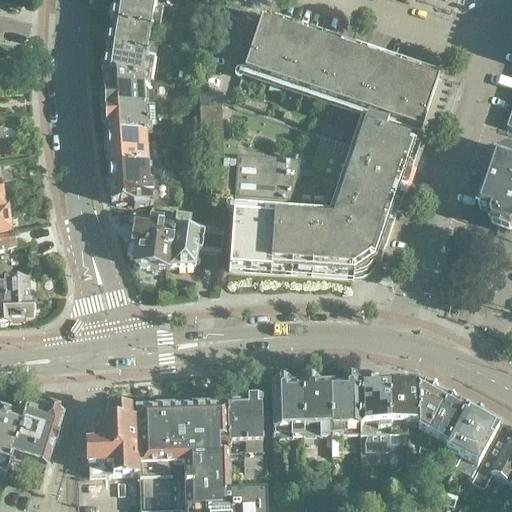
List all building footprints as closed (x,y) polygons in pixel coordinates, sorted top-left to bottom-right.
[(164,0),(115,0),(116,2),(116,3),(163,11),(164,0)] [(112,27),(112,28),(159,36),(163,11),(116,3),(114,12),(111,15),(110,23),(112,27)] [(200,26),(211,28),(213,20),(202,17),(200,26)] [(232,217),(229,270),(352,279),(353,273),(358,274),(364,273),(370,269),(375,264),(376,260),(381,262),(419,149),(412,147),(417,132),(421,134),(438,83),(439,80),(262,20),(243,74),(369,116),(363,129),(352,161),(323,151),(313,180),(298,179),(299,164),(237,160),(237,161),(224,160),(221,109),(208,109),(200,110),(203,187),(234,199),(234,202),(237,202),(236,217),(232,217)] [(108,51),(108,53),(155,60),(159,36),(112,28),(110,38),(107,40),(106,48),(108,51)] [(202,54),(204,45),(193,42),(191,52),(202,54)] [(104,76),(104,77),(142,84),(142,82),(143,83),(143,84),(151,85),(151,84),(155,60),(108,53),(106,62),(102,64),(102,72),(104,76)] [(142,84),(104,77),(105,98),(101,101),(101,109),(105,110),(105,112),(144,110),(154,110),(153,85),(151,84),(151,85),(143,84),(143,83),(142,82),(142,84)] [(181,82),(179,89),(194,91),(194,84),(181,82)] [(208,109),(208,98),(199,98),(200,110),(208,109)] [(246,100),(244,107),(244,108),(254,111),(256,104),(246,100)] [(266,107),(256,104),(254,111),(264,114),(266,107)] [(154,110),(105,112),(105,115),(102,117),(102,126),(106,127),(107,139),(146,136),(146,137),(152,137),(152,128),(155,128),(154,110)] [(285,113),(282,120),(292,124),(295,117),(285,113)] [(295,117),(292,124),(302,127),(305,120),(295,117)] [(324,126),(321,134),(331,137),(333,130),(324,126)] [(333,130),(331,137),(341,140),(343,133),(333,130)] [(146,136),(107,139),(107,142),(104,142),(105,154),(108,154),(108,171),(148,168),(148,163),(146,137),(146,136)] [(480,212),(492,216),(491,221),(494,228),(511,234),(511,153),(508,152),(500,156),(499,160),(497,160),(497,162),(498,162),(482,210),(481,209),(480,212)] [(148,168),(108,171),(110,190),(111,191),(112,207),(116,207),(116,208),(126,207),(126,205),(134,204),(134,209),(154,208),(153,204),(152,186),(149,186),(148,168)] [(165,168),(164,170),(161,179),(174,183),(182,186),(186,171),(165,168)] [(192,191),(181,189),(179,200),(190,202),(192,191)] [(142,219),(141,225),(141,226),(138,226),(137,231),(135,231),(132,247),(127,251),(127,258),(130,263),(134,264),(134,267),(138,267),(139,271),(146,272),(148,269),(168,272),(169,272),(175,227),(174,227),(163,225),(163,220),(175,222),(176,219),(176,214),(176,210),(154,210),(154,213),(150,213),(149,218),(149,221),(142,219)] [(3,215),(0,216),(0,235),(9,234),(8,226),(10,223),(9,216),(7,214),(7,211),(5,212),(5,214),(3,215)] [(175,227),(169,272),(170,272),(170,271),(195,270),(196,253),(217,255),(218,229),(218,223),(204,222),(191,221),(191,216),(176,214),(176,219),(175,222),(174,227),(175,227)] [(0,235),(0,254),(15,251),(12,235),(9,235),(9,234),(0,235)] [(0,327),(10,327),(13,324),(24,324),(24,322),(32,322),(32,316),(34,312),(34,305),(31,302),(27,302),(27,283),(16,284),(16,282),(0,282),(0,327)] [(340,388),(330,388),(332,432),(332,441),(343,441),(343,440),(361,440),(361,429),(359,388),(358,388),(354,382),(345,383),(340,388)] [(306,383),(302,388),(303,433),(303,434),(304,441),(319,441),(319,442),(332,441),(332,432),(330,388),(319,389),(314,383),(306,383)] [(271,390),(273,435),(273,442),(279,441),(279,442),(290,442),(290,443),(304,442),(304,441),(303,434),(303,433),(302,388),(300,389),(291,389),(285,384),(277,384),(272,390),(271,390)] [(417,385),(388,386),(390,439),(390,442),(390,445),(406,445),(407,461),(419,462),(418,434),(418,427),(417,385)] [(449,402),(417,385),(418,427),(418,434),(419,462),(424,462),(427,456),(431,447),(428,445),(426,438),(430,429),(432,430),(439,417),(441,418),(449,402)] [(388,386),(359,388),(361,429),(361,440),(390,439),(388,386)] [(428,445),(431,447),(427,456),(439,463),(443,456),(444,454),(446,449),(466,412),(449,402),(441,418),(439,417),(432,430),(430,429),(426,438),(428,445)] [(226,411),(225,411),(227,444),(227,443),(228,450),(228,462),(244,462),(245,485),(262,484),(260,403),(242,404),(242,407),(241,407),(238,404),(231,404),(228,407),(226,408),(226,411)] [(192,412),(181,413),(184,511),(205,511),(206,500),(230,499),(228,462),(228,450),(227,443),(227,444),(225,411),(206,412),(206,411),(192,411),(192,412)] [(9,469),(21,423),(10,420),(8,415),(0,412),(0,479),(4,481),(5,481),(9,469)] [(157,414),(136,415),(139,475),(140,485),(140,511),(170,511),(184,511),(181,413),(171,413),(171,412),(157,412),(157,414)] [(444,454),(443,456),(439,463),(464,476),(469,467),(477,471),(496,434),(499,430),(490,425),(491,424),(466,412),(446,449),(444,454)] [(21,423),(9,469),(10,469),(12,462),(38,470),(38,469),(45,471),(61,422),(59,421),(57,415),(50,413),(45,417),(43,416),(42,419),(24,414),(21,423)] [(92,448),(86,448),(87,473),(93,473),(93,477),(125,476),(139,475),(136,415),(110,415),(110,424),(95,424),(91,430),(92,448)] [(482,492),(491,477),(508,486),(511,478),(511,447),(508,446),(511,438),(511,435),(502,431),(499,437),(498,436),(480,470),(481,471),(472,486),(482,492)] [(17,482),(40,490),(43,480),(20,472),(17,482)] [(290,493),(302,493),(301,477),(289,478),(290,493)] [(245,498),(263,498),(262,489),(244,489),(245,498)] [(453,511),(457,501),(435,493),(430,504),(451,511),(453,511)] [(305,511),(333,511),(333,494),(319,495),(319,504),(306,504),(305,511)] [(205,511),(263,511),(263,498),(245,498),(230,499),(206,500),(205,511)]
